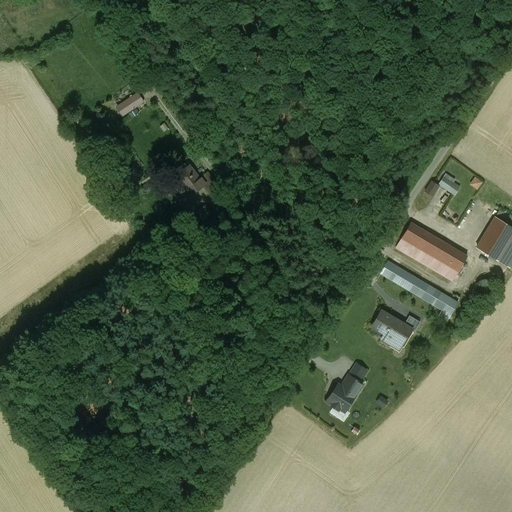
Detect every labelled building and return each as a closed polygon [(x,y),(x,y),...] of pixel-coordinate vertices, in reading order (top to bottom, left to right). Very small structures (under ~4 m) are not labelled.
[(137,92),(116,107),(122,117),(144,102),(137,92)] [(189,166),(176,176),(187,191),(192,187),(196,191),(203,185),(199,179),(189,166)] [(220,189),(207,173),(199,179),(203,185),(204,184),(208,189),(207,190),(211,196),(220,189)] [(444,176),(438,185),(455,196),(460,187),(444,176)] [(473,176),(468,183),(476,189),(481,181),(473,176)] [(511,218),(498,211),(476,248),(496,260),(511,234),(511,218)] [(409,223),(396,248),(452,281),(467,257),(409,223)] [(511,234),(496,260),(509,267),(511,261),(511,234)] [(387,262),(380,274),(450,316),(457,303),(387,262)] [(404,325),(381,311),(371,326),(384,334),(381,339),(390,345),(392,342),(400,347),(410,331),(413,333),(419,322),(409,316),(404,325)] [(360,381),(367,370),(356,363),(348,374),(360,381)] [(357,395),(364,384),(360,381),(348,374),(347,373),(340,384),(357,395)] [(337,384),(327,401),(332,404),(331,406),(337,410),(339,408),(344,412),(346,408),(349,406),(350,403),(354,395),(341,386),(337,384)]
